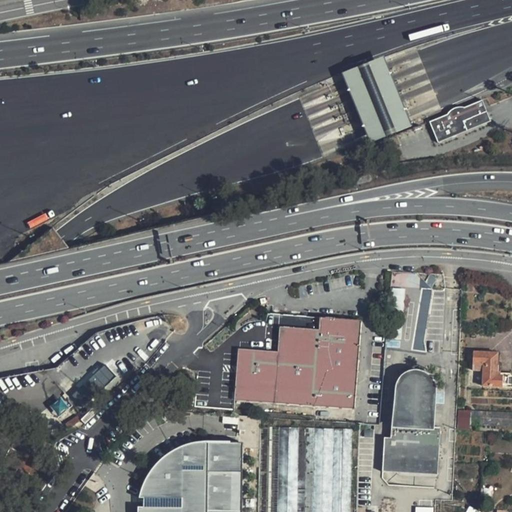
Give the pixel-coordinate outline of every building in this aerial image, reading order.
[(340,71),(355,108),(368,139),(409,122),(396,92),(381,55),(340,71)] [(439,143),(492,122),(483,100),(464,109),(460,108),(456,109),(452,111),(449,115),(429,122),(439,143)] [(402,289),(389,288),(385,339),(398,340),(402,289)] [(273,354),(242,352),(238,403),(351,410),(357,319),(314,317),(313,332),(275,331),(273,354)] [(497,353),(473,352),(473,365),(482,365),(481,386),(502,387),(503,374),(496,374),(497,353)] [(53,376),(81,411),(98,396),(80,374),(68,383),(59,371),(53,376)] [(385,438),(384,472),(442,474),(443,427),(431,427),(432,388),(431,384),(424,377),(417,375),(409,376),(404,379),(398,387),(397,425),(391,425),(391,438),(385,438)] [(57,414),(67,408),(63,400),(53,406),(57,414)] [(471,425),(511,426),(511,411),(472,409),(472,412),(472,414),(471,425)] [(458,430),(470,431),(471,425),(472,414),(472,412),(459,411),(458,430)] [(49,421),(34,417),(31,429),(46,433),(49,421)] [(261,429),(261,511),(350,511),(351,430),(261,429)] [(239,511),(239,446),(205,444),(181,448),(162,458),(146,476),(137,498),(137,511),(239,511)] [(0,461),(0,469),(11,475),(15,466),(20,455),(7,448),(0,461)] [(33,474),(37,464),(32,461),(33,457),(22,451),(20,455),(15,466),(33,474)] [(475,511),(477,508),(473,506),(467,503),(464,509),(462,511),(475,511)]
